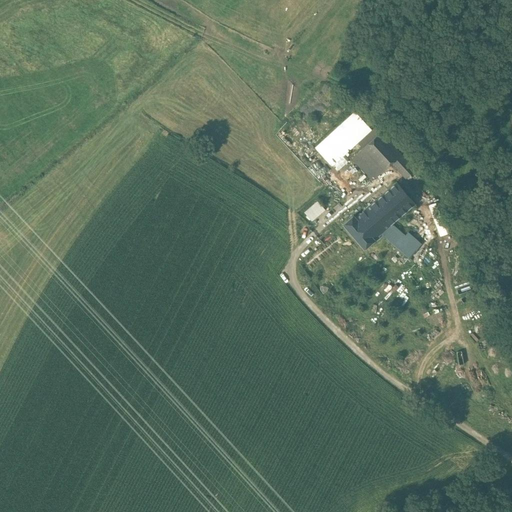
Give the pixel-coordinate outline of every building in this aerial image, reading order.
[(372,130),(353,110),(314,146),(333,167),(372,130)] [(400,155),(379,132),(352,156),(373,179),(400,155)] [(414,203),(396,181),(353,216),(371,238),(414,203)] [(311,222),(325,209),(316,200),(303,212),(311,222)] [(371,238),(353,216),(344,224),(362,245),(371,238)] [(392,287),(388,302),(404,307),(408,291),(392,287)]
